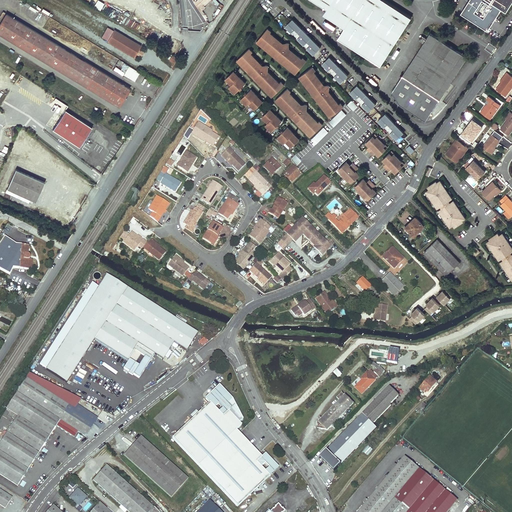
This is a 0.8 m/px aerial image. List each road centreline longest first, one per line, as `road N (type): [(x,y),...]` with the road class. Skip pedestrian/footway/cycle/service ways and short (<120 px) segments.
road 1 (residential): [(511,38),(432,145),(406,196),(351,255),(255,304)]
road 2 (unclassified): [(67,250),(190,55)]
road 3 (unclassified): [(30,511),(81,453),(181,372)]
road 4 (unknown): [(455,511),(464,495),(407,449),(352,511)]
road 5 (unclassified): [(329,511),(270,426),(241,366)]
road 6 (residential): [(216,263),(250,207),(221,172),(201,174)]
